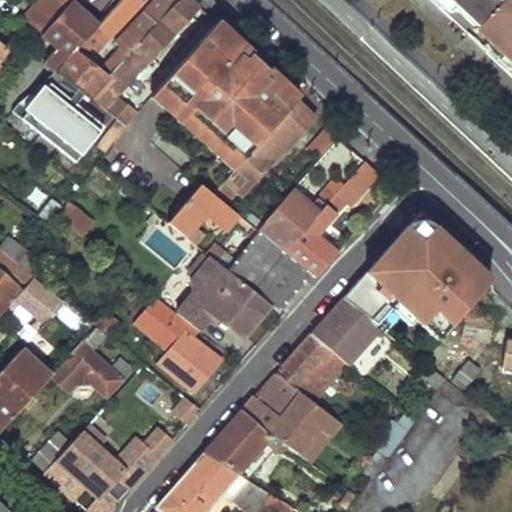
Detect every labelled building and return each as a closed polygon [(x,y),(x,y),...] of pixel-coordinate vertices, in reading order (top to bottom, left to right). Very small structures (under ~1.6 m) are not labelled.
[(41,35),(70,3),(67,1),(66,0),(45,0),(26,22),(41,35)] [(176,0),(154,0),(114,44),(118,48),(97,71),(81,59),(102,35),(95,30),(85,42),(83,40),(56,72),(89,98),(114,70),(113,68),(176,0)] [(198,7),(190,0),(176,0),(113,68),(114,70),(89,98),(124,127),(135,115),(116,98),(198,7)] [(146,0),(122,0),(97,28),(95,30),(102,35),(108,41),(146,0)] [(212,0),(201,0),(210,8),(216,3),(212,0)] [(511,0),(428,0),(468,36),(472,37),(476,35),(478,33),(486,40),(483,42),(482,47),(483,51),(511,77),(511,0)] [(70,3),(41,35),(55,48),(44,62),(56,72),(83,40),(85,42),(95,30),(97,28),(70,3)] [(215,23),(208,17),(183,44),(191,50),(215,23)] [(152,94),(155,98),(206,142),(266,71),(215,23),(191,50),(152,94)] [(35,42),(29,50),(35,55),(41,47),(35,42)] [(13,49),(18,53),(22,48),(17,44),(13,49)] [(297,100),(266,71),(206,142),(237,170),(266,138),(264,136),(297,100)] [(17,109),(69,168),(98,144),(46,84),(17,109)] [(315,117),(297,100),(264,136),(266,138),(237,170),(233,173),(214,196),(224,205),(235,193),(239,198),(280,152),(282,153),(315,117)] [(339,140),(326,127),(306,148),(319,161),(339,140)] [(214,196),(233,173),(219,160),(212,162),(206,163),(201,162),(194,160),(184,173),(200,185),(214,196)] [(359,167),(360,167),(364,172),(369,168),(364,163),(359,167)] [(200,185),(167,225),(184,239),(208,210),(228,227),(235,218),(231,214),(233,212),(224,205),(214,196),(200,185)] [(280,202),(261,221),(283,241),(333,193),(327,186),(295,217),(280,202)] [(341,201),(333,193),(283,241),(276,248),(310,275),(315,279),(337,255),(311,231),(341,201)] [(88,224),(68,208),(57,222),(78,238),(88,224)] [(406,226),(342,299),(381,329),(385,332),(399,316),(407,323),(413,317),(436,338),(487,281),(429,226),(427,225),(423,223),(419,223),(414,223),(410,225),(406,226)] [(269,306),(277,314),(310,275),(276,248),(260,233),(227,273),(269,306)] [(0,314),(7,307),(20,291),(0,273),(0,265),(25,287),(32,279),(33,277),(0,249),(0,314)] [(210,315),(240,340),(269,306),(227,273),(220,267),(204,255),(202,253),(190,268),(191,293),(174,314),(196,332),(197,333),(210,315)] [(28,329),(35,335),(61,304),(32,279),(25,287),(20,291),(7,307),(13,313),(21,304),(37,318),(28,329)] [(196,332),(174,314),(153,298),(130,325),(165,354),(156,365),(181,386),(183,382),(194,391),(219,362),(191,339),(196,332)] [(342,299),(310,335),(328,351),(349,366),(381,329),(342,299)] [(489,321),(466,317),(463,339),(486,342),(489,321)] [(94,328),(50,378),(67,393),(76,383),(87,382),(105,397),(120,380),(91,355),(106,337),(94,328)] [(310,335),(280,369),(300,383),(328,351),(310,335)] [(511,344),(503,343),(500,374),(511,375),(511,344)] [(0,373),(0,433),(48,379),(18,353),(0,373)] [(467,359),(452,378),(464,388),(480,370),(467,359)] [(444,375),(430,365),(424,374),(438,384),(441,379),(444,375)] [(276,374),(241,412),(270,432),(310,460),(339,421),(328,413),(307,397),(276,374)] [(307,397),(328,413),(336,403),(314,387),(307,397)] [(198,411),(184,400),(173,413),(186,424),(198,411)] [(204,456),(235,475),(270,432),(241,412),(204,456)] [(84,511),(107,511),(116,502),(127,491),(169,443),(156,431),(141,448),(133,441),(111,463),(95,448),(102,441),(86,426),(69,444),(42,474),(73,502),(84,511)] [(29,461),(42,474),(69,444),(56,432),(29,461)] [(204,456),(158,507),(164,511),(201,511),(223,488),(234,497),(247,483),(235,475),(204,456)]
